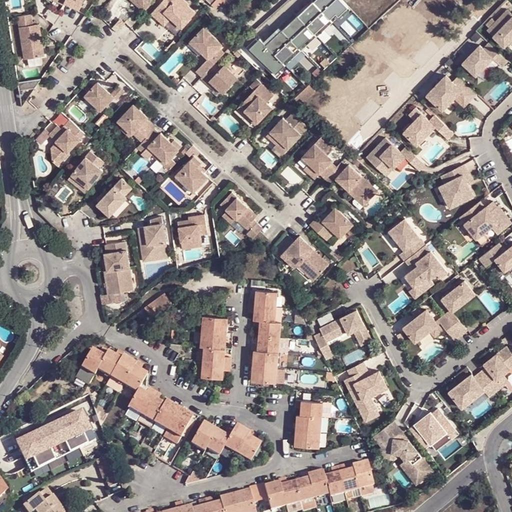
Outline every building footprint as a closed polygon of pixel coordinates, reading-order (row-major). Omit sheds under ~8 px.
[(142,0),(141,1),(140,0),(133,0),(145,10),(152,3),(148,0),(142,0)] [(165,0),(153,13),(166,26),(174,18),(184,27),(197,13),(189,5),(190,4),(185,0),(165,0)] [(311,0),(296,13),(299,16),(315,2),(312,0),(311,0)] [(315,2),(299,16),(318,37),(334,23),(315,2)] [(511,12),(491,33),(508,49),(511,44),(511,12)] [(280,28),(283,31),(299,16),(296,13),(280,28)] [(35,26),(34,14),(21,16),(28,59),(48,56),(43,24),(35,26)] [(299,16),(283,31),(303,51),(318,37),(299,16)] [(212,69),(226,54),(221,49),(224,45),(206,28),(193,42),(210,59),(203,66),(198,72),(203,77),(212,69)] [(264,42),(267,45),(283,31),(280,28),(264,42)] [(283,31),(267,45),(286,65),(303,51),(283,31)] [(509,61),(491,43),(485,49),(481,45),(464,63),(478,77),(495,59),(503,67),(509,61)] [(359,53),(352,46),(336,60),(343,68),(359,53)] [(226,67),(219,75),(212,69),(203,77),(210,83),(211,82),(218,88),(225,94),(239,79),(226,67)] [(341,92),(344,83),(322,73),(314,81),(341,92)] [(478,94),(459,76),(454,81),(447,75),(428,95),(445,109),(455,98),(462,91),(472,100),(478,94)] [(117,99),(125,91),(119,86),(112,94),(98,81),(86,95),(103,110),(115,98),(117,99)] [(211,82),(210,83),(208,85),(215,91),(218,88),(211,82)] [(300,107),(316,91),(311,83),(294,100),(300,107)] [(275,97),(262,85),(241,108),(260,124),(273,109),(268,104),(275,97)] [(472,100),(462,91),(455,98),(461,103),(465,107),(472,100)] [(155,128),(147,120),(150,118),(135,103),(118,121),(125,127),(127,125),(135,132),(133,134),(142,142),(155,128)] [(260,124),(241,108),(239,111),(257,128),(260,124)] [(455,133),(437,115),(431,121),(418,108),(411,115),(417,121),(405,132),(419,145),(436,127),(450,139),(455,133)] [(309,129),(293,114),(287,121),(284,119),(271,133),(281,143),(278,147),(276,149),(284,156),(309,129)] [(81,138),(86,132),(71,118),(63,128),(59,125),(51,135),(58,142),(61,145),(53,154),(54,161),(59,167),(71,153),(70,152),(82,139),(81,138)] [(133,134),(125,127),(122,131),(130,138),(133,135),(133,134)] [(166,165),(180,150),(172,143),(161,133),(161,134),(155,128),(142,142),(135,149),(142,156),(145,152),(148,149),(166,165)] [(281,143),(271,133),(267,137),(278,147),(281,143)] [(426,165),(408,147),(402,153),(387,138),(368,157),(388,176),(406,156),(412,161),(421,170),(426,165)] [(172,143),(180,150),(182,147),(175,140),(172,143)] [(326,180),(337,169),(332,164),(334,162),(329,157),(334,152),(321,140),(303,159),(310,165),(307,168),(318,179),(321,175),(326,180)] [(61,145),(58,142),(53,148),(53,154),(61,145)] [(148,149),(145,152),(163,168),(166,165),(148,149)] [(202,162),(195,155),(177,175),(195,191),(208,177),(203,170),(199,167),(201,164),(202,162)] [(89,188),(103,170),(86,157),(72,174),(89,188)] [(351,164),(350,166),(344,161),(337,169),(326,180),(332,186),(335,183),(338,180),(347,188),(349,186),(362,197),(366,193),(372,198),(379,192),(351,164)] [(473,179),(465,163),(442,175),(445,183),(440,185),(451,207),(474,195),(468,181),(473,179)] [(318,179),(307,168),(305,170),(316,181),(318,179)] [(126,196),(133,188),(123,178),(110,192),(101,202),(99,204),(112,216),(129,198),(126,196)] [(349,186),(347,188),(350,191),(365,205),(372,198),(366,193),(362,197),(349,186)] [(254,219),(257,216),(232,192),(221,204),(228,210),(223,216),(231,223),(236,219),(246,227),(254,219)] [(486,207),(481,201),(461,217),(478,239),(485,233),(493,227),(499,234),(511,223),(511,221),(499,205),(498,206),(494,201),(486,207)] [(354,219),(335,202),(324,214),(322,212),(314,220),(327,232),(334,224),(342,232),(354,219)] [(169,252),(164,215),(152,218),(153,224),(140,226),(144,256),(169,252)] [(210,235),(208,215),(200,216),(201,220),(191,221),(181,222),(184,249),(195,248),(195,243),(203,242),(202,236),(210,235)] [(449,272),(406,218),(390,230),(405,250),(400,254),(406,261),(406,260),(413,270),(405,276),(414,288),(417,286),(423,293),(435,283),(431,279),(437,274),(441,279),(449,272)] [(250,231),(257,223),(258,223),(254,219),(246,227),(250,231)] [(247,234),(253,239),(253,238),(262,228),(257,223),(250,231),(247,234)] [(306,240),(292,227),(275,246),(289,258),(291,256),(294,253),(310,267),(321,255),(309,244),(307,246),(303,242),(305,240),(306,240)] [(485,233),(478,239),(484,246),(491,240),(485,233)] [(109,287),(133,281),(127,241),(107,244),(108,252),(107,253),(109,269),(106,270),(108,281),(109,286),(109,287)] [(511,246),(506,251),(500,242),(480,258),(487,266),(497,259),(506,271),(511,265),(511,246)] [(169,252),(144,256),(145,261),(169,257),(169,252)] [(310,267),(294,253),(291,256),(306,271),(310,267)] [(452,309),(446,314),(462,335),(468,330),(458,317),(454,311),(462,305),(476,294),(466,280),(443,298),(452,309)] [(110,293),(134,290),(133,281),(109,287),(110,293)] [(278,383),(283,322),(276,321),(279,291),(257,289),(257,297),(251,297),(250,311),(256,311),(255,326),(261,327),(260,342),(254,342),(253,349),(256,349),(253,380),(278,383)] [(173,302),(165,292),(153,301),(159,309),(161,311),(173,302)] [(159,309),(153,301),(146,307),(152,315),(159,309)] [(454,311),(458,317),(466,311),(462,305),(454,311)] [(323,332),(315,335),(327,359),(335,355),(327,341),(325,336),(338,329),(341,334),(348,331),(349,333),(355,330),(362,345),(373,340),(357,309),(321,328),(323,332)] [(427,309),(404,326),(416,342),(431,330),(436,336),(443,330),(427,309)] [(462,335),(446,314),(439,319),(455,340),(462,335)] [(226,356),(229,317),(204,315),(202,346),(205,347),(203,376),(224,378),(225,370),(231,370),(232,357),(226,356)] [(338,329),(325,336),(327,341),(341,334),(338,329)] [(487,367),(481,372),(497,391),(503,386),(498,379),(504,374),(511,368),(511,351),(508,345),(485,363),(487,367)] [(182,438),(194,416),(167,401),(166,404),(159,400),(162,395),(150,388),(147,393),(140,389),(148,374),(141,370),(144,364),(138,361),(137,363),(124,355),(125,353),(119,349),(116,355),(102,347),(99,353),(93,349),(82,368),(95,375),(98,369),(138,392),(129,407),(182,438)] [(345,379),(363,415),(377,408),(371,396),(388,387),(380,370),(371,375),(364,361),(348,369),(352,376),(345,379)] [(95,375),(82,368),(79,374),(92,381),(95,375)] [(497,391),(481,372),(475,376),(473,373),(450,391),(463,408),(485,390),(490,397),(497,391)] [(504,374),(498,379),(503,386),(510,381),(504,374)] [(321,448),(324,402),(297,399),(297,406),(303,407),(302,415),(299,415),(297,446),(321,448)] [(377,408),(363,415),(366,421),(380,414),(377,408)] [(431,412),(410,428),(425,448),(431,444),(446,432),(451,439),(458,434),(439,408),(432,413),(431,412)] [(81,410),(16,441),(26,462),(31,472),(96,442),(91,431),(81,410)] [(401,433),(392,422),(378,433),(387,444),(380,449),(387,458),(393,453),(401,454),(406,461),(409,459),(416,469),(409,475),(416,484),(434,471),(404,433),(401,433)] [(252,462),(263,444),(256,440),(259,434),(253,430),(251,433),(238,426),(234,432),(229,429),(226,434),(205,423),(192,444),(206,452),(208,449),(221,456),(226,447),(252,462)] [(446,432),(431,444),(436,451),(451,439),(446,432)] [(393,453),(387,458),(390,463),(401,454),(393,453)] [(416,469),(409,459),(406,461),(401,465),(409,475),(416,469)] [(331,498),(375,486),(368,463),(353,467),(354,469),(347,471),(345,466),(332,469),(334,474),(326,477),(324,471),(310,475),(309,472),(302,474),(303,477),(288,481),(287,478),(280,480),(281,483),(266,487),(272,511),(330,495),(331,498)] [(83,491),(73,471),(58,479),(68,498),(83,491)] [(0,478),(0,497),(8,490),(0,478)] [(256,511),(251,490),(214,500),(213,498),(200,502),(201,504),(192,506),(191,504),(184,505),(183,502),(176,504),(177,510),(169,511),(154,511),(154,510),(147,511),(146,511),(256,511)] [(86,497),(83,491),(68,498),(72,505),(86,497)] [(55,511),(43,496),(34,503),(25,508),(24,509),(26,511),(55,511)] [(24,499),(20,499),(25,508),(34,503),(29,497),(24,499)]
